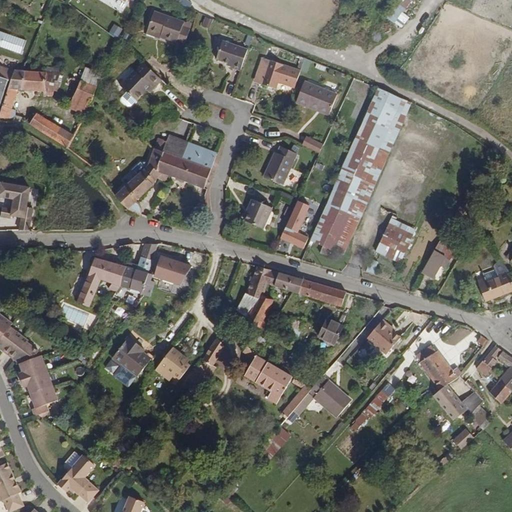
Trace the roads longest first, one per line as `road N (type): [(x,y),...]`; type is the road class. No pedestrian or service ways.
road 1 (unclassified): [(0,239),(100,237),(146,226),(350,278),(490,328)]
road 2 (residential): [(206,0),(297,46),(366,68)]
road 3 (track): [(366,68),(511,154)]
road 4 (residential): [(73,511),(16,439),(0,382)]
